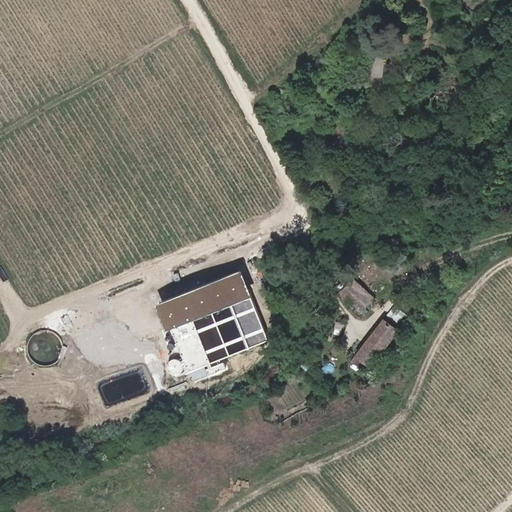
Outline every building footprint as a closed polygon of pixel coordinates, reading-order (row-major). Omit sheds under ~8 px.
[(374,299),(352,278),(339,294),(361,315),(375,300),(374,299)] [(155,307),(185,386),(248,362),(219,283),(155,307)] [(124,306),(128,318),(148,310),(144,299),(124,306)] [(112,324),(115,332),(123,329),(120,321),(112,324)] [(357,355),(371,366),(398,331),(384,321),(357,355)] [(371,366),(357,355),(350,365),(364,375),(371,366)]
